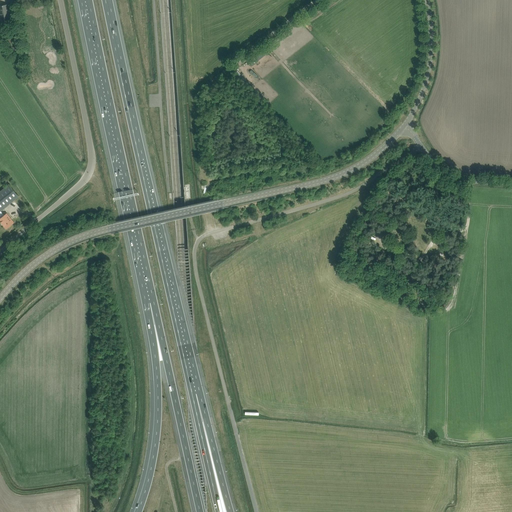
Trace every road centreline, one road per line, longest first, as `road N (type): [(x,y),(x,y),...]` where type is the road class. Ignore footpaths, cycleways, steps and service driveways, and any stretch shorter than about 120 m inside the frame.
road 1 (tertiary): [(0,299),(48,254),(93,233),(348,172),(404,121)]
road 2 (motorway): [(194,393),(106,0)]
road 3 (motorway): [(86,0),(151,301)]
road 4 (unclassified): [(0,252),(87,176),(87,131),(60,0)]
road 5 (motorway): [(151,301),(199,511)]
road 6 (motorway): [(151,301),(157,420),(137,511)]
road 7 (unclassified): [(511,183),(446,174),(404,121)]
road 8 (tertiary): [(404,121),(427,63),(427,0)]
road 9 (motorway): [(231,511),(194,393)]
road 10 (motorway): [(218,511),(194,393)]
